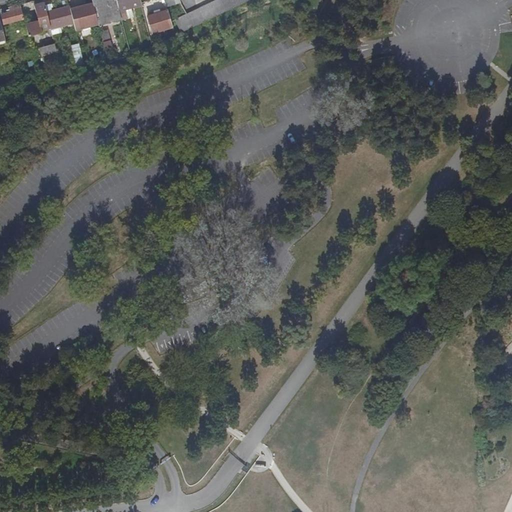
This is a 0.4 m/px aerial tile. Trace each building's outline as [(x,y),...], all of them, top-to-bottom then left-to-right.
[(98,26),(121,20),(115,0),(99,0),(92,2),(92,4),(98,25),(98,26)] [(119,0),(122,11),(141,6),(139,0),(119,0)] [(182,7),(179,0),(166,0),(169,11),(182,7)] [(222,0),(177,23),(183,33),(204,22),(246,1),(248,0),(222,0)] [(39,23),(42,35),(51,32),(50,30),(46,14),(43,4),(35,7),(39,23)] [(73,7),(80,30),(98,25),(92,4),(82,7),(82,4),(73,7)] [(4,25),(24,20),(20,5),(8,8),(9,14),(2,16),(4,25)] [(73,7),(68,8),(69,8),(73,24),(75,32),(80,30),(73,7)] [(50,30),(73,24),(69,8),(46,14),(50,30)] [(153,33),(173,26),(168,11),(148,16),(153,33)] [(25,27),(28,38),(42,35),(39,23),(25,27)] [(77,44),(71,45),(76,64),(82,62),(77,44)] [(43,63),(58,58),(55,46),(40,51),(43,63)]
